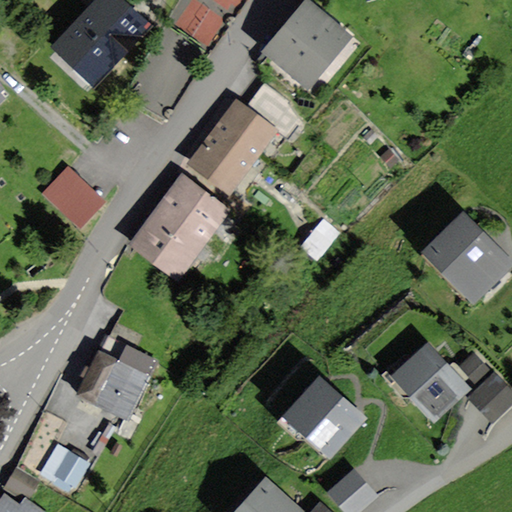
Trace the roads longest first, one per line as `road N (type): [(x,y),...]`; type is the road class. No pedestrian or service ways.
road 1 (residential): [(45,363),(116,224),(271,0)]
road 2 (residential): [(511,436),(395,511)]
